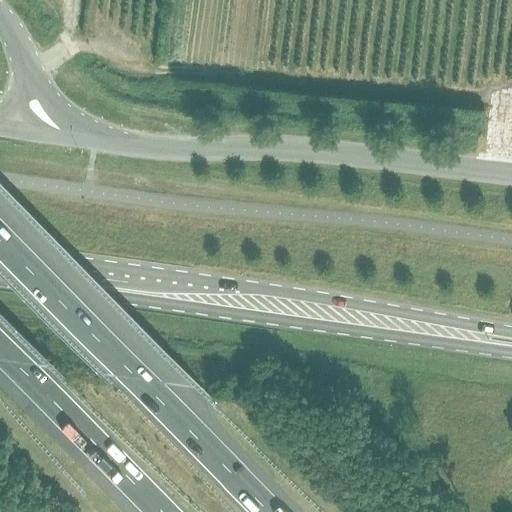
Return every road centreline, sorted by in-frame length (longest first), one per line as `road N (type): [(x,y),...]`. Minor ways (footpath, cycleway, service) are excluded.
road 1 (primary): [(511,342),(0,268)]
road 2 (unclassified): [(511,175),(48,135)]
road 3 (motorway): [(267,511),(0,239)]
road 4 (motorway): [(0,348),(160,511)]
road 5 (unclassified): [(48,135),(32,105),(22,51),(0,12)]
